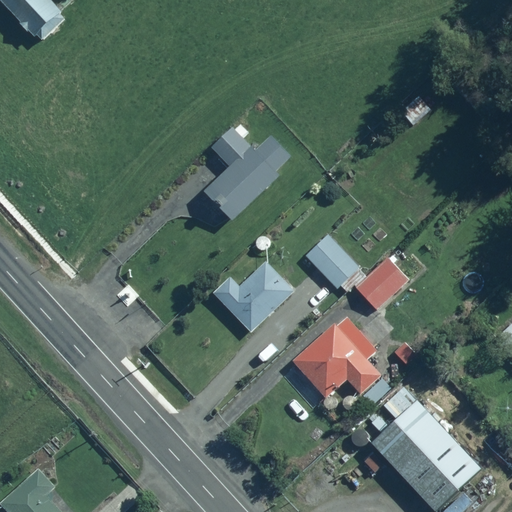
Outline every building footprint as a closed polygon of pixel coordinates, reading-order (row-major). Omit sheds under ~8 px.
[(1,0),(34,35),(60,12),(49,0),(1,0)] [(248,133),(240,125),(233,132),(230,129),(210,149),(214,152),(229,168),(202,195),(212,205),(210,207),(218,216),(220,213),(226,219),(231,224),(279,178),(275,174),(291,159),(269,137),(254,151),(242,139),(248,133)] [(328,235),(305,256),(337,290),(359,269),(328,235)] [(388,258),(356,288),(377,310),(409,280),(388,258)] [(214,293),(251,332),(295,290),(266,261),(239,286),(230,277),(214,293)] [(511,321),(493,339),(511,360),(511,321)] [(335,323),(292,360),(326,398),(348,379),(360,393),(381,375),(335,323)] [(417,400),(371,444),(435,511),(482,469),(417,400)] [(54,486),(38,469),(0,504),(7,511),(58,511),(44,496),(54,486)]
